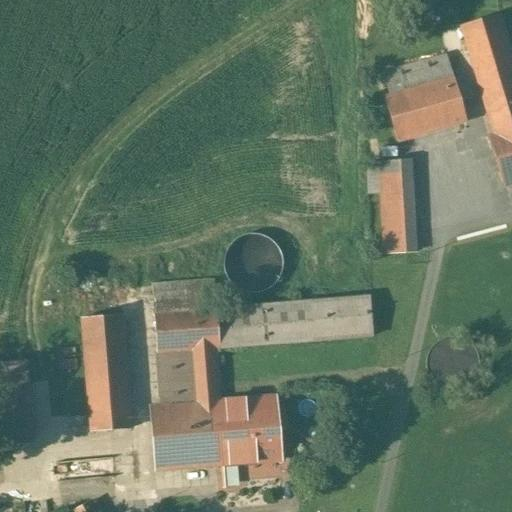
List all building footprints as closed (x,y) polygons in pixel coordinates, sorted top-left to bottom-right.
[(511,61),(498,15),(461,26),(475,73),(511,62),(511,61)] [(446,55),(382,73),(388,95),(452,77),(446,55)] [(511,62),(475,73),(494,134),(487,136),(503,187),(504,186),(504,187),(511,184),(511,62)] [(388,95),(383,97),(396,141),(407,138),(465,121),(452,77),(388,95)] [(409,160),(379,162),(379,163),(381,195),(384,237),(413,235),(409,160)] [(379,163),(365,164),(367,196),(381,195),(379,163)] [(250,233),(246,233),(243,234),(238,236),(233,239),(229,242),(225,247),(223,252),(222,256),(221,260),(221,264),(221,268),(222,272),(223,274),(226,280),(230,286),(233,288),(236,290),(239,292),(244,294),(250,295),(254,295),(260,294),(266,292),(270,289),(273,286),(275,284),(279,280),(281,275),(282,271),(283,267),(283,262),(282,257),(281,253),(280,250),(278,247),(276,244),(272,240),(268,237),(264,235),(259,233),(254,232),(250,233)] [(413,235),(384,237),(385,255),(414,253),(413,235)] [(213,280),(151,285),(161,406),(148,407),(154,470),(279,460),(274,397),(218,401),(213,349),(218,349),(215,309),(213,280)] [(369,296),(215,309),(218,349),(372,336),(369,296)] [(121,316),(82,319),(91,431),(130,429),(121,316)] [(450,337),(445,338),(440,339),(436,341),(433,344),(430,347),(428,350),(426,354),(425,357),(425,362),(424,365),(425,369),(425,371),(427,374),(428,378),(430,380),(433,383),(434,384),(437,386),(441,388),(446,389),(452,389),(457,388),(462,386),(466,384),(468,382),(470,380),(473,376),(475,371),(476,368),(477,366),(477,363),(477,359),(476,356),(475,353),(473,349),(469,345),(467,342),(464,341),(459,338),(454,337),(450,337)] [(25,361),(0,363),(0,444),(32,442),(25,361)] [(90,511),(96,511),(90,501),(85,504),(90,511)]
